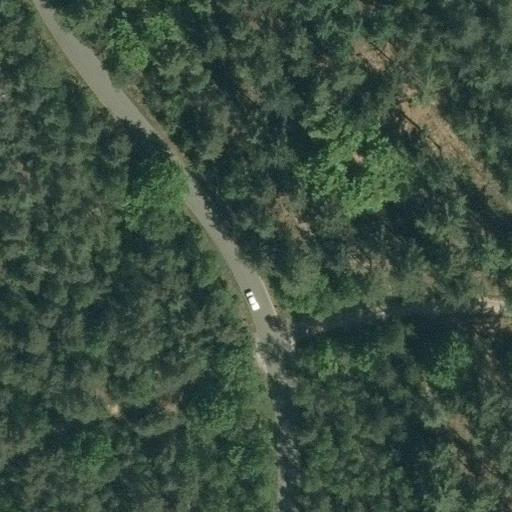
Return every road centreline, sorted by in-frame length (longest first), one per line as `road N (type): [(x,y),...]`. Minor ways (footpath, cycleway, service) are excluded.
road 1 (unclassified): [(292,511),(285,381),(247,281),(85,63),(48,0)]
road 2 (track): [(511,314),(398,311),(273,342),(247,361),(104,415)]
